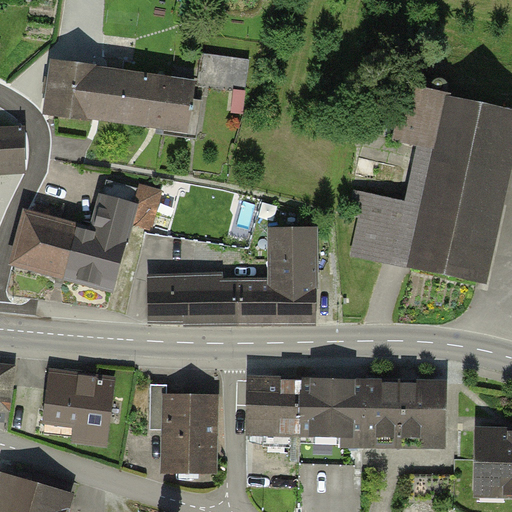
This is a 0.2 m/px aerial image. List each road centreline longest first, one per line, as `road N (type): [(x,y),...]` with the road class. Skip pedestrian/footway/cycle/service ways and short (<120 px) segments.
road 1 (tertiary): [(237,343),(411,341),(511,358)]
road 2 (tertiary): [(0,329),(237,343)]
road 3 (residential): [(223,511),(0,443)]
road 4 (residential): [(0,258),(41,153),(28,116),(0,95)]
road 5 (residential): [(223,511),(237,475),(237,343)]
